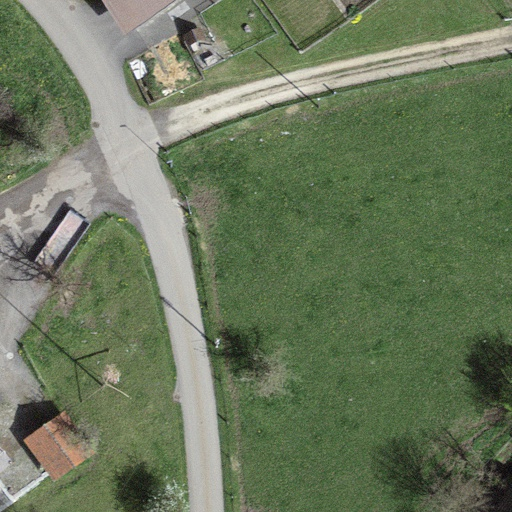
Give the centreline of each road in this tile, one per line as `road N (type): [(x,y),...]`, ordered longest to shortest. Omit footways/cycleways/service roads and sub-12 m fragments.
road 1 (residential): [(205,511),(192,357),(148,183),(107,83),(41,0)]
road 2 (track): [(135,151),(246,103),(511,48)]
